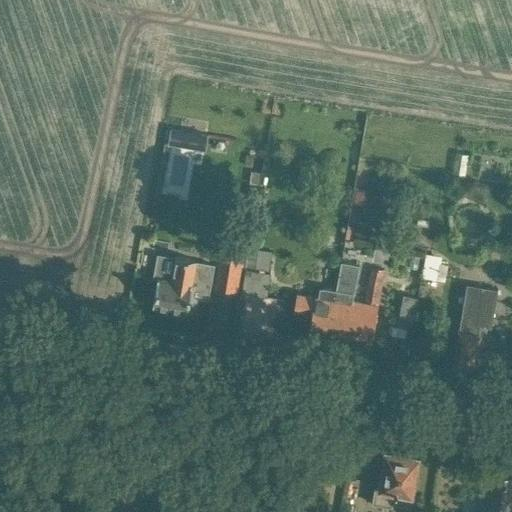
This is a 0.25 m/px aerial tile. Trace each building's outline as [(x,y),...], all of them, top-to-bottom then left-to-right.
[(171,128),(168,144),(187,147),(190,132),(171,128)] [(383,173),(382,180),(396,183),(398,175),(383,173)] [(214,289),(237,293),(246,240),(224,236),(214,289)] [(249,247),(246,265),(255,266),(258,248),(249,247)] [(445,279),(447,257),(423,254),(421,276),(445,279)] [(157,276),(156,284),(152,304),(167,306),(166,313),(182,316),(183,309),(195,312),(200,284),(191,282),(195,259),(176,256),(171,279),(157,276)] [(340,260),(336,284),(323,281),(322,287),(319,287),(317,296),(297,292),(293,310),(311,313),(307,333),(370,344),(385,269),(372,266),(366,302),(352,299),(359,264),(340,260)] [(453,360),(475,363),(480,333),(479,333),(480,325),(491,327),(498,288),(467,283),(458,329),(453,360)] [(394,321),(408,324),(414,295),(400,293),(394,321)] [(385,450),(382,470),(381,474),(377,473),(372,502),(392,506),(392,502),(409,504),(417,456),(385,450)] [(511,511),(511,472),(508,472),(509,467),(501,466),(500,470),(486,468),(483,488),(478,511),(511,511)]
